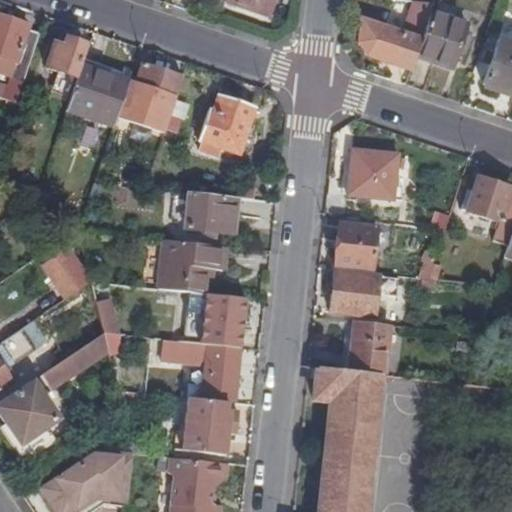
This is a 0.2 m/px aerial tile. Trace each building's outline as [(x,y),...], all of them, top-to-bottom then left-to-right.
[(222,0),(222,4),(263,18),(269,0),(222,0)] [(364,58),(405,72),(411,58),(426,14),(429,4),(412,3),(402,35),(358,22),(355,45),(364,58)] [(462,27),(426,14),(411,58),(447,69),(462,27)] [(21,28),(0,20),(0,78),(6,81),(21,28)] [(58,49),(49,46),(41,69),(69,78),(80,48),(60,41),(58,49)] [(511,96),(511,48),(493,42),(479,85),(511,96)] [(126,77),(79,62),(75,73),(101,82),(103,77),(124,85),(126,77)] [(434,67),(429,86),(441,89),(446,70),(434,67)] [(133,85),(173,99),(179,81),(139,68),(133,85)] [(101,82),(75,73),(62,111),(109,128),(124,85),(103,77),(101,82)] [(248,109),(215,98),(209,115),(206,114),(196,142),(234,155),(248,109)] [(394,159),(350,154),(346,196),(389,201),(394,159)] [(490,243),(504,247),(510,230),(511,222),(511,193),(475,181),(464,214),(496,224),(490,243)] [(231,198),(185,193),(182,230),(227,234),(231,198)] [(432,212),(427,227),(442,232),(447,217),(432,212)] [(373,230),(337,227),(333,266),(368,269),(373,230)] [(511,230),(510,230),(504,247),(500,257),(511,261),(511,230)] [(167,242),(162,242),(157,289),(184,293),(202,294),(204,269),(219,269),(222,248),(167,242)] [(40,267),(63,301),(87,284),(82,263),(75,267),(64,250),(40,267)] [(424,263),(418,280),(426,280),(430,266),(424,263)] [(377,279),(332,271),(328,312),(372,316),(377,279)] [(202,294),(184,293),(183,312),(201,313),(203,295),(202,294)] [(237,349),(242,299),(203,295),(201,313),(198,345),(237,349)] [(350,322),(345,322),(340,371),(345,371),(350,322)] [(381,376),(386,327),(350,322),(345,371),(376,376),(381,376)] [(19,331),(0,343),(0,388),(8,382),(2,372),(32,352),(19,331)] [(101,336),(76,352),(85,366),(105,353),(101,336)] [(204,363),(201,400),(225,403),(232,403),(237,349),(198,345),(173,343),(171,360),(197,363),(198,356),(204,356),(204,363)] [(76,352),(52,368),(28,384),(0,404),(0,421),(2,425),(0,425),(0,448),(10,464),(34,448),(44,441),(38,432),(53,422),(36,396),(47,389),(48,390),(85,366),(76,352)] [(21,373),(28,384),(52,368),(44,357),(21,373)] [(363,511),(376,376),(345,371),(340,371),(315,369),(312,400),(327,402),(315,511),(363,511)] [(201,400),(190,400),(185,451),(223,455),(225,428),(234,428),(235,412),(225,411),(225,403),(201,400)] [(48,447),(44,441),(34,448),(38,454),(48,447)] [(125,499),(130,460),(91,457),(41,491),(54,511),(69,511),(79,505),(80,503),(95,493),(101,494),(102,496),(125,499)] [(219,511),(220,506),(211,504),(212,491),(225,479),(226,464),(167,458),(166,472),(172,478),(168,511),(219,511)]
